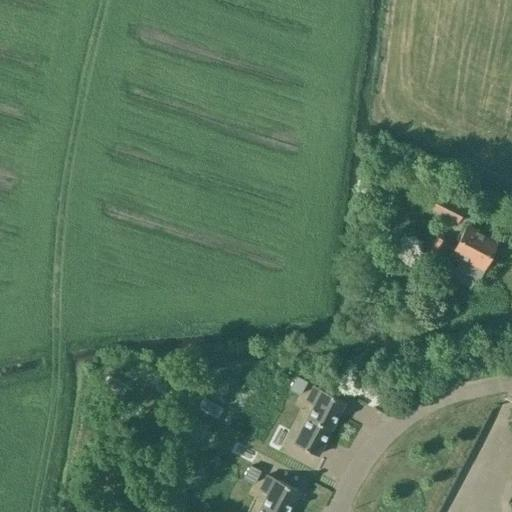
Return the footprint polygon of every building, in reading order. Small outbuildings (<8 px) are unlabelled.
[(456,222),(464,207),(437,194),(430,209),(456,222)] [(477,277),(495,242),(465,226),(454,247),(445,242),(446,240),(435,235),(424,257),(435,263),(442,249),(451,254),(450,255),(458,259),(453,268),(472,278),(477,277)] [(306,381),(295,376),(288,389),(299,395),(306,381)] [(316,455),(344,402),(313,385),(305,401),(313,405),(293,443),(316,455)] [(253,483),(261,470),(248,465),(242,478),(253,483)] [(286,511),(298,491),(267,475),(259,490),(267,494),(257,511),(286,511)]
